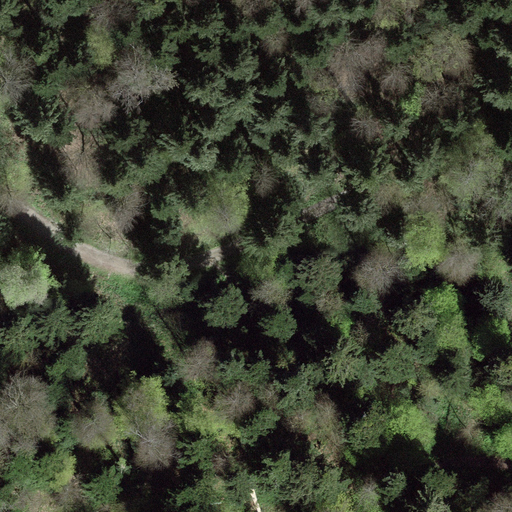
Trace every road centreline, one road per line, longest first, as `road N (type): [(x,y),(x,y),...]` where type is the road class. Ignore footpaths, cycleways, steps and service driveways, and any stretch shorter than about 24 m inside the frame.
road 1 (track): [(511,128),(234,248)]
road 2 (track): [(234,248),(148,268),(103,263),(57,237),(0,188)]
